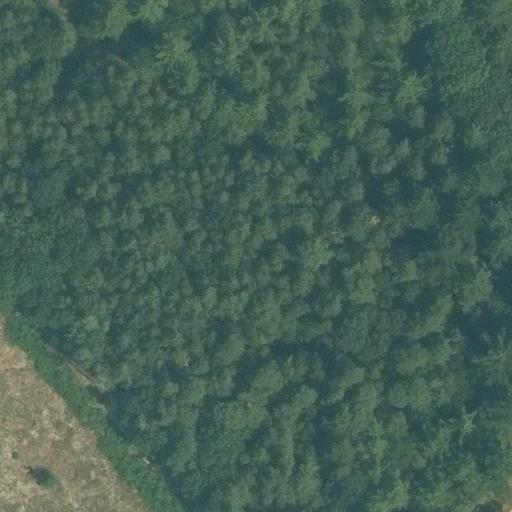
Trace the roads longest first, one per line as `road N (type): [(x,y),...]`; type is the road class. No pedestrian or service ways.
road 1 (track): [(184,511),(0,277)]
road 2 (unclassified): [(511,159),(427,0)]
